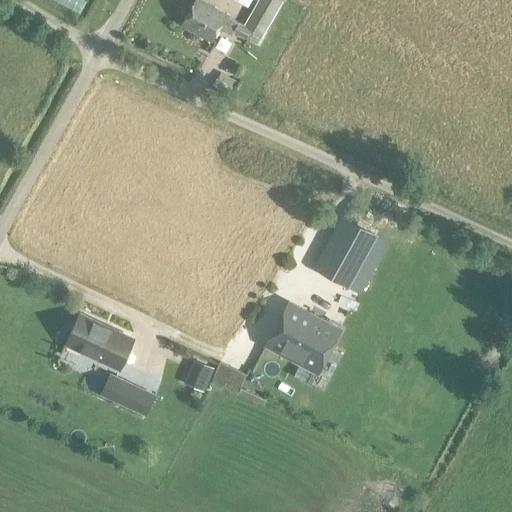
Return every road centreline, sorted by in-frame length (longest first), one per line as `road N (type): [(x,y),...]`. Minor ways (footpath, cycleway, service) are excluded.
road 1 (track): [(511,243),(102,49)]
road 2 (unclassified): [(0,234),(129,0)]
